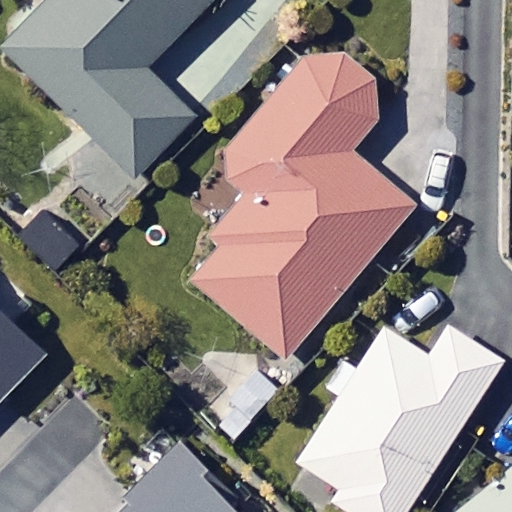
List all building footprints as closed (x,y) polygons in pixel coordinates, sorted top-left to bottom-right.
[(200,0),(40,0),(0,40),(0,42),(129,173),(189,114),(138,62),(200,0)] [(372,84),(314,35),(207,161),(250,197),(185,274),(279,353),(409,200),(344,145),(368,116),(372,84)] [(455,136),(421,136),(421,207),(455,206),(455,136)] [(102,204),(63,173),(15,233),(54,264),(102,204)] [(0,384),(38,345),(0,308),(0,384)] [(424,352),(374,318),(327,387),(334,392),(284,465),(352,511),(394,511),(500,357),(445,320),(424,352)] [(237,511),(175,449),(111,511),(237,511)] [(511,511),(511,458),(448,510),(449,511),(511,511)]
